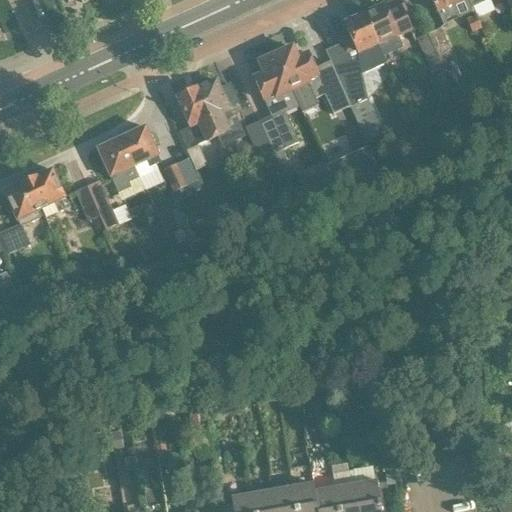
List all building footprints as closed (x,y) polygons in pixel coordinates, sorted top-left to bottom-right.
[(447,9),(466,0),(430,0),(438,17),(449,12),(447,9)] [(466,0),(471,11),(494,0),(466,0)] [(365,17),(384,59),(402,51),(398,41),(414,34),(399,2),(365,17)] [(385,62),(384,59),(365,17),(344,26),(351,40),(341,45),(341,46),(325,53),(337,78),(351,109),(367,101),(361,73),(385,62)] [(471,35),(482,31),(477,21),(476,17),(465,21),(471,35)] [(429,37),(439,60),(451,54),(441,31),(429,37)] [(426,65),(439,60),(429,37),(417,42),(426,65)] [(291,93),(299,110),(300,110),(302,115),(319,107),(311,90),(320,85),(307,57),(297,61),(292,50),(275,57),(291,93)] [(254,81),(265,106),(291,93),(275,57),(259,65),(261,69),(252,73),(255,80),(254,81)] [(430,73),(433,79),(444,74),(441,68),(430,73)] [(511,73),(510,69),(500,72),(503,79),(511,75),(511,73)] [(444,74),(433,79),(429,81),(433,90),(449,83),(445,73),(444,74)] [(223,151),(229,164),(230,164),(232,168),(240,165),(232,145),(244,139),(235,118),(242,114),(238,105),(230,87),(220,92),(216,83),(196,92),(218,140),(223,151)] [(189,130),(197,127),(204,145),(205,146),(218,140),(196,92),(176,101),(189,130)] [(299,144),(286,116),(272,122),(271,118),(259,123),(274,156),(299,144)] [(385,138),(376,117),(358,125),(367,146),(385,138)] [(282,173),(274,156),(259,123),(245,130),(268,180),(282,173)] [(121,141),(135,171),(147,165),(149,170),(160,165),(157,160),(158,159),(145,130),(121,141)] [(119,195),(131,190),(129,185),(139,181),(135,171),(121,141),(97,152),(111,182),(112,181),(119,195)] [(207,167),(198,148),(187,152),(196,172),(207,167)] [(380,175),(367,148),(327,166),(340,195),(380,175)] [(214,155),(220,168),(229,164),(223,151),(214,155)] [(280,168),(287,165),(282,152),(274,156),(280,168)] [(189,161),(176,167),(186,189),(196,184),(198,183),(189,161)] [(186,189),(176,167),(162,174),(172,195),(184,189),(186,189)] [(299,178),(305,192),(329,182),(322,167),(299,178)] [(28,183),(44,218),(46,217),(47,220),(67,211),(63,203),(65,202),(52,172),(28,183)] [(22,228),(44,218),(28,183),(4,194),(17,224),(18,224),(19,227),(0,235),(0,248),(4,258),(31,246),(22,228)] [(101,219),(100,219),(107,233),(119,228),(100,184),(88,190),(101,219)] [(186,189),(184,189),(188,197),(200,192),(196,184),(186,189)] [(88,224),(100,219),(101,219),(88,190),(75,195),(88,224)] [(185,236),(181,237),(178,241),(179,245),(183,247),(187,246),(189,243),(189,239),(185,236)] [(217,250),(212,238),(201,243),(207,255),(217,250)] [(145,264),(139,249),(120,257),(125,272),(145,264)] [(288,384),(279,386),(280,393),(290,391),(288,384)] [(313,384),(296,387),(299,407),(316,404),(313,384)] [(256,389),(259,407),(275,404),(272,386),(256,389)] [(221,395),(203,398),(205,412),(223,410),(221,395)] [(140,414),(129,416),(131,427),(142,425),(140,414)] [(188,418),(192,440),(208,438),(204,416),(188,418)] [(117,432),(109,434),(113,452),(121,450),(117,432)] [(165,447),(156,449),(158,460),(167,458),(165,447)] [(124,462),(126,474),(137,472),(135,460),(124,462)] [(392,469),(384,470),(387,487),(395,486),(392,469)] [(355,486),(359,511),(380,511),(375,483),(355,486)] [(316,511),(314,495),(314,493),(313,485),(292,489),(296,511),(316,511)] [(359,511),(355,486),(334,490),(337,511),(359,511)] [(296,511),(292,489),(272,492),(275,511),(296,511)] [(337,511),(334,490),(314,493),(314,495),(316,511),(337,511)] [(275,511),(272,492),(252,496),(254,511),(275,511)] [(254,511),(252,496),(231,499),(233,508),(221,510),(221,511),(254,511)]
